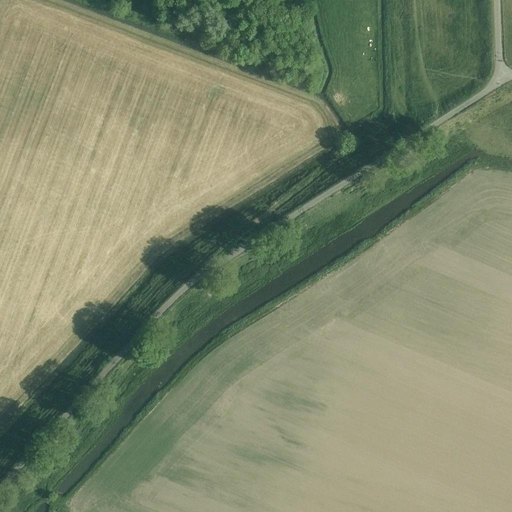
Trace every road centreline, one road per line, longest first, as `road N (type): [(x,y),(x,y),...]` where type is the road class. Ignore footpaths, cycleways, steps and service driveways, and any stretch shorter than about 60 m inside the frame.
road 1 (unclassified): [(0,491),(186,285),(511,76)]
road 2 (track): [(201,273),(372,135),(360,115)]
